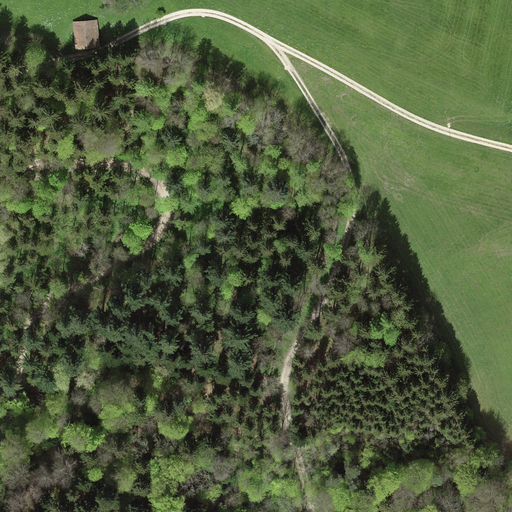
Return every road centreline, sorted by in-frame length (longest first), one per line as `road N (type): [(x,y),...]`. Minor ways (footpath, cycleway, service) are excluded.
road 1 (track): [(0,76),(79,59),(168,17),(218,15),(431,125),(511,150)]
road 2 (track): [(314,511),(285,410),(283,371),(328,290),(351,190),(319,115),(263,34)]
road 3 (track): [(0,173),(49,162),(126,163),(156,178),(167,205),(149,244),(37,312),(25,337),(19,397),(0,415)]
